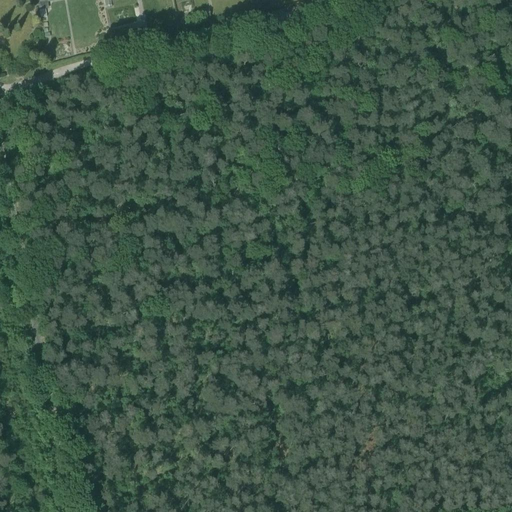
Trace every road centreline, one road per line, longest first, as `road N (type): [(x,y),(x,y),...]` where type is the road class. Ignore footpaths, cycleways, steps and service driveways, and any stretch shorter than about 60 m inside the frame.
road 1 (unclassified): [(0,148),(70,511)]
road 2 (track): [(342,0),(93,60),(0,94)]
